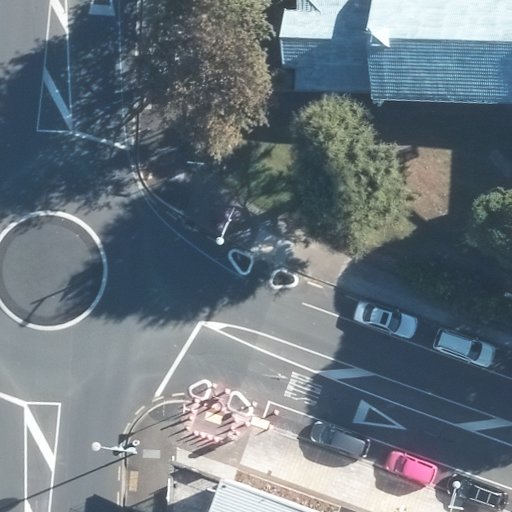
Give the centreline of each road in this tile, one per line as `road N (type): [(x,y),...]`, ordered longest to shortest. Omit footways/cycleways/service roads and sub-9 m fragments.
road 1 (residential): [(511,430),(141,305)]
road 2 (tertiary): [(51,174),(109,194),(131,216),(144,245),(141,305)]
road 3 (tertiary): [(51,174),(59,0)]
road 4 (tertiary): [(40,511),(45,368)]
road 5 (tertiary): [(141,305),(103,352),(45,368)]
